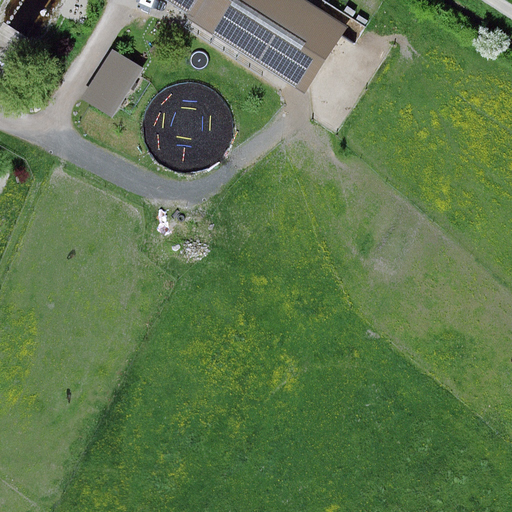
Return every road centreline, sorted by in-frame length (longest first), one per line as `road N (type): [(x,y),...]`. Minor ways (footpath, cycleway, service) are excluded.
road 1 (residential): [(0,116),(166,192)]
road 2 (track): [(166,192),(209,186),(292,119)]
